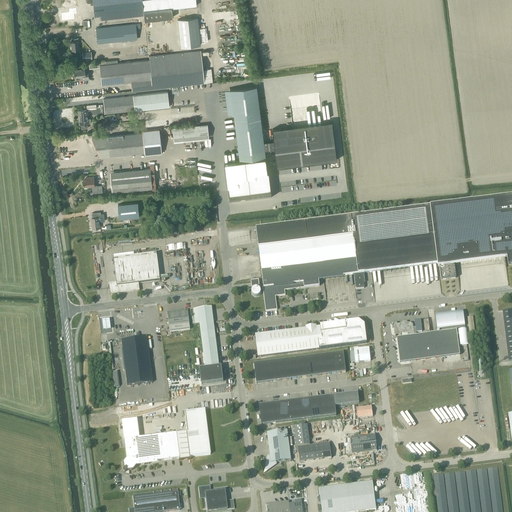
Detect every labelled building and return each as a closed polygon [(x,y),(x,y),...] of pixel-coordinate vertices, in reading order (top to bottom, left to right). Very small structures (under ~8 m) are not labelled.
[(172,18),(171,8),(196,5),(195,0),(86,0),(87,3),(93,3),(94,16),(101,16),(101,20),(143,15),(144,21),(172,18)] [(68,9),(68,12),(61,13),(62,21),(75,19),(74,14),(77,14),(76,8),(68,9)] [(181,47),(200,45),(197,17),(178,20),(181,47)] [(109,27),(99,28),(96,28),(97,43),(137,39),(136,34),(136,29),(140,28),(139,24),(109,27)] [(72,50),(79,49),(78,41),(78,38),(73,39),(74,41),(71,42),(72,50)] [(132,90),(204,83),(201,51),(149,56),(149,60),(118,63),(117,60),(103,61),(103,65),(99,65),(102,85),(131,82),(132,90)] [(81,80),(88,79),(88,71),(84,71),(84,67),(73,68),(74,77),(73,77),(74,80),(81,79),(81,80)] [(257,86),(231,89),(235,121),(261,118),(257,86)] [(105,114),(134,110),(134,111),(169,107),(167,92),(133,95),(133,96),(103,99),(105,114)] [(90,119),(88,119),(87,110),(78,110),(79,124),(81,124),(81,128),(88,128),(87,124),(91,123),(90,119)] [(235,121),(240,161),(266,158),(261,118),(235,121)] [(274,140),(264,142),(265,150),(275,149),(277,167),(283,167),(282,165),(332,159),(332,160),(337,160),(332,121),(272,129),(274,140)] [(172,127),(173,139),(208,135),(207,124),(172,127)] [(120,132),(120,135),(117,135),(92,138),(100,155),(105,157),(145,153),(145,155),(162,153),(159,129),(142,131),(143,133),(132,134),(132,131),(120,132)] [(271,198),(266,158),(240,161),(224,163),(229,203),(271,198)] [(153,191),(156,191),(154,165),(150,165),(151,168),(111,172),(113,193),(153,189),(153,191)] [(197,174),(171,177),(173,190),(198,187),(197,174)] [(87,180),(83,180),(84,189),(88,188),(88,187),(92,186),(93,193),(97,193),(97,186),(95,186),(94,177),(87,177),(87,180)] [(511,195),(430,206),(438,265),(438,267),(440,267),(441,280),(456,278),(454,265),(511,257),(511,195)] [(138,203),(118,205),(119,219),(140,217),(138,203)] [(438,265),(430,206),(256,228),(264,287),(263,287),(266,312),(277,310),(275,297),(285,296),(285,291),(320,286),(319,280),(354,275),(355,289),(356,289),(364,289),(364,288),(364,283),(365,283),(364,274),(438,265)] [(92,218),(91,218),(93,229),(100,228),(99,222),(104,222),(104,220),(105,220),(104,214),(101,214),(101,212),(92,213),(92,218)] [(139,284),(161,281),(157,254),(114,259),(117,283),(110,284),(111,295),(140,291),(139,284)] [(195,324),(213,322),(212,307),(193,310),(195,324)] [(170,332),(191,329),(188,309),(168,312),(170,332)] [(455,312),(435,315),(437,330),(436,333),(438,333),(440,329),(457,327),(465,326),(463,311),(455,312)] [(109,320),(101,321),(102,331),(110,330),(109,320)] [(306,328),(255,335),(258,357),(365,343),(363,326),(358,321),(316,326),(305,327),(306,328)] [(201,334),(215,332),(213,322),(195,324),(195,325),(200,324),(201,334)] [(397,323),(391,324),(392,329),(394,329),(394,335),(408,334),(408,337),(397,338),(400,363),(460,355),(457,335),(457,333),(456,330),(438,333),(436,333),(414,336),(413,325),(410,323),(407,323),(407,322),(402,322),(401,324),(397,325),(397,323)] [(459,332),(457,333),(457,335),(459,335),(460,345),(468,344),(466,329),(458,330),(459,332)] [(203,349),(217,347),(215,332),(201,334),(203,349)] [(128,385),(152,382),(147,338),(122,341),(128,385)] [(219,367),(217,347),(203,349),(205,368),(200,369),(201,384),(223,382),(221,366),(219,367)] [(354,349),(350,350),(351,363),(355,363),(371,361),(369,350),(369,348),(354,349)] [(336,374),(346,373),(343,352),(333,354),(336,374)] [(326,375),(336,374),(333,354),(323,355),(326,375)] [(316,376),(326,375),(323,355),(314,356),(316,376)] [(306,378),(316,376),(314,356),(304,358),(306,378)] [(296,379),(306,378),(304,358),(294,359),(296,379)] [(286,380),(296,379),(294,359),(284,360),(286,380)] [(276,381),(286,380),(284,360),(274,361),(276,381)] [(256,384),(276,381),(274,361),(254,364),(256,384)] [(118,371),(112,372),(114,387),(120,386),(118,371)] [(350,394),(350,397),(351,404),(359,403),(358,392),(350,394)] [(339,406),(338,399),(338,395),(319,398),(321,418),(336,416),(335,406),(339,406)] [(339,406),(351,404),(350,397),(338,399),(339,406)] [(311,419),(321,418),(319,398),(309,399),(311,419)] [(301,420),(311,419),(309,399),(299,400),(301,420)] [(291,422),(301,420),(299,400),(289,401),(291,422)] [(277,423),(291,422),(289,401),(274,403),(277,423)] [(262,425),(277,423),(274,403),(259,405),(262,425)] [(358,418),(373,416),(371,406),(356,408),(358,418)] [(190,457),(210,455),(204,410),(184,412),(187,432),(176,434),(124,440),(124,441),(126,440),(128,459),(127,459),(126,459),(125,460),(124,460),(124,461),(123,462),(123,463),(123,464),(123,465),(123,466),(123,467),(124,468),(124,469),(122,471),(122,472),(123,472),(124,473),(124,474),(125,474),(126,474),(127,475),(128,471),(129,471),(130,471),(131,471),(132,471),(133,470),(134,470),(134,469),(135,468),(136,467),(136,466),(135,464),(179,459),(179,461),(191,460),(191,459),(190,457)] [(300,462),(331,458),(329,443),(310,446),(307,425),(293,427),(295,447),(298,447),(300,462)] [(268,456),(265,468),(268,471),(276,465),(276,463),(286,461),(290,461),(291,461),(287,431),(267,433),(270,456),(268,456)] [(352,454),(377,451),(375,435),(350,438),(352,454)] [(321,511),(356,511),(376,510),(373,482),(319,488),(321,511)] [(233,500),(226,501),(225,490),(210,492),(209,487),(199,489),(201,500),(205,499),(207,511),(213,511),(234,509),(233,500)] [(168,511),(180,511),(177,491),(132,496),(134,509),(129,509),(129,511),(168,511)] [(266,504),(267,511),(302,511),(301,500),(295,501),(295,503),(289,504),(289,501),(266,504)]
